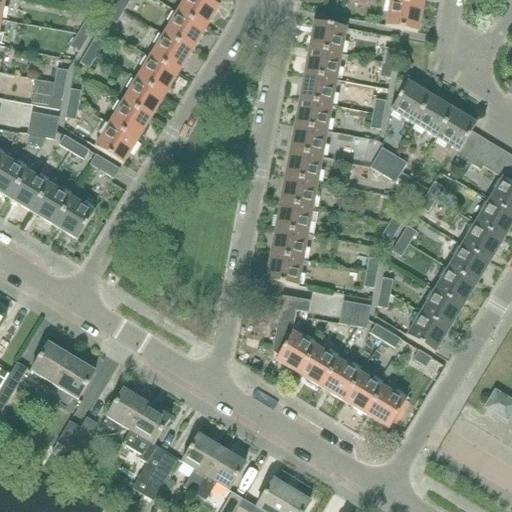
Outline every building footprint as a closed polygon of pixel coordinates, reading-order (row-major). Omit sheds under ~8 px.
[(119,0),(115,8),(124,13),(131,1),(128,0),(119,0)] [(219,7),(210,2),(207,0),(185,0),(177,15),(204,31),(219,7)] [(417,34),(422,8),(390,2),(385,28),(417,34)] [(116,26),(124,13),(115,8),(107,21),(116,26)] [(191,54),(204,31),(177,15),(163,37),(191,54)] [(341,57),(346,30),(313,24),(308,51),(341,57)] [(78,37),(87,42),(93,32),(84,27),(78,37)] [(79,56),(87,42),(78,37),(70,51),(79,56)] [(177,77),(191,54),(163,37),(150,60),(177,77)] [(88,53),(97,58),(104,46),(95,41),(88,53)] [(379,64),(389,66),(392,51),(382,49),(379,64)] [(336,83),(341,57),(308,51),(304,76),(336,83)] [(88,72),(97,58),(88,53),(79,66),(88,72)] [(163,99),(177,77),(150,60),(136,82),(163,99)] [(387,79),(389,66),(379,64),(376,77),(387,79)] [(57,72),(55,86),(65,88),(68,74),(57,72)] [(332,108),(336,83),(304,76),(299,101),(332,108)] [(150,121),(163,99),(136,82),(123,104),(150,121)] [(413,126),(430,98),(407,84),(390,112),(413,126)] [(55,86),(52,101),(62,103),(65,88),(55,86)] [(70,93),(68,107),(79,109),(81,95),(70,93)] [(435,140),(452,112),(430,98),(413,126),(435,140)] [(369,115),(380,117),(383,102),(372,100),(369,115)] [(327,134),(332,108),(299,101),(294,128),(327,134)] [(136,144),(150,121),(123,104),(109,127),(136,144)] [(79,109),(68,107),(65,122),(76,124),(79,109)] [(471,133),(475,126),(452,112),(435,140),(459,154),(471,133)] [(57,131),(59,120),(31,115),(29,126),(57,131)] [(377,131),(380,117),(369,115),(367,129),(377,131)] [(55,142),(57,131),(29,126),(27,137),(29,137),(46,141),(55,142)] [(123,166),(136,144),(109,127),(95,149),(123,166)] [(322,160),(327,134),(294,128),(289,154),(322,160)] [(463,168),(466,163),(481,140),(471,133),(459,154),(453,162),(463,168)] [(41,150),(46,141),(29,137),(27,147),(41,150)] [(69,154),(74,144),(64,138),(58,147),(69,154)] [(480,172),(482,168),(495,148),(485,142),(470,166),(480,172)] [(74,144),(69,154),(83,162),(89,153),(74,144)] [(383,151),(379,148),(367,168),(383,178),(389,169),(377,161),(383,151)] [(492,174),(504,154),(495,148),(482,168),(492,174)] [(394,158),(383,151),(377,161),(389,169),(395,159),(394,158)] [(317,186),(322,160),(289,154),(284,180),(317,186)] [(501,180),(511,162),(511,158),(504,154),(492,174),(501,180)] [(113,181),(119,172),(96,157),(90,167),(113,181)] [(389,169),(398,174),(404,163),(394,158),(395,159),(389,169)] [(0,195),(9,201),(26,173),(4,159),(0,165),(0,195)] [(511,186),(511,184),(511,162),(501,180),(502,180),(511,186)] [(392,183),(398,174),(389,169),(383,178),(392,183)] [(32,215),(49,187),(26,173),(9,201),(32,215)] [(312,212),(317,186),(284,180),(279,206),(312,212)] [(511,186),(502,180),(488,203),(511,217),(511,186)] [(428,197),(435,202),(443,189),(436,184),(428,196),(428,197)] [(54,228),(71,200),(49,187),(32,215),(54,228)] [(428,197),(428,196),(427,195),(419,208),(428,214),(435,202),(428,197)] [(77,242),(94,214),(71,200),(54,228),(77,242)] [(502,243),(511,226),(511,217),(488,203),(474,226),(502,243)] [(307,238),(312,212),(279,206),(274,232),(307,238)] [(389,227),(398,232),(405,220),(396,214),(388,226),(389,227)] [(390,245),(398,232),(389,227),(388,226),(380,239),(390,245)] [(488,265),(502,243),(474,226),(461,248),(488,265)] [(399,242),(408,247),(416,234),(407,228),(399,242)] [(302,263),(307,238),(274,232),(270,256),(302,263)] [(401,259),(408,247),(399,242),(392,253),(401,259)] [(475,288),(488,265),(461,248),(447,271),(475,288)] [(298,289),(302,263),(270,256),(265,283),(298,289)] [(369,262),(366,276),(376,278),(379,264),(369,262)] [(461,310),(475,288),(447,271),(433,293),(461,310)] [(363,290),(374,292),(376,278),(366,276),(363,290)] [(382,282),(379,296),(390,298),(393,284),(382,282)] [(448,332),(461,310),(433,293),(420,316),(448,332)] [(376,310),(387,312),(390,298),(379,296),(376,310)] [(308,316),(310,304),(282,299),(280,311),(308,316)] [(368,322),(370,310),(343,305),(341,316),(368,322)] [(307,320),(308,316),(280,311),(272,354),(278,357),(292,335),(292,332),(300,333),(302,320),(307,320)] [(365,333),(368,322),(341,316),(338,327),(365,333)] [(434,355),(448,332),(420,316),(406,338),(434,355)] [(380,343),(385,334),(375,328),(370,337),(380,343)] [(385,334),(380,343),(395,352),(400,343),(385,334)] [(299,377),(315,349),(292,335),(278,357),(275,362),(299,377)] [(54,387),(71,360),(47,346),(31,372),(54,387)] [(321,390),(337,363),(315,349),(299,377),(321,390)] [(425,370),(431,361),(418,354),(413,363),(425,370)] [(78,401),(94,374),(71,360),(54,387),(78,401)] [(343,404),(360,376),(337,363),(321,390),(343,404)] [(0,416),(28,371),(17,364),(0,391),(0,416)] [(365,417),(382,390),(360,376),(343,404),(365,417)] [(388,431),(405,404),(382,390),(365,417),(388,431)] [(129,433),(146,406),(122,391),(106,419),(129,433)] [(496,416),(505,401),(495,394),(486,409),(496,416)] [(153,447),(170,420),(146,406),(129,433),(122,446),(141,457),(139,461),(147,465),(132,491),(143,497),(167,456),(153,447)] [(77,458),(97,426),(86,419),(79,430),(66,451),(77,458)] [(66,451),(79,430),(68,423),(55,444),(66,451)] [(194,496),(205,479),(221,451),(198,437),(181,464),(194,472),(184,489),(194,496)] [(228,493),(245,466),(221,451),(205,479),(194,496),(204,502),(214,485),(228,493)] [(148,511),(178,462),(167,456),(143,497),(133,511),(148,511)] [(258,511),(304,511),(309,504),(272,482),(255,510),(258,511)] [(235,511),(237,509),(242,501),(231,494),(219,511),(235,511)]
